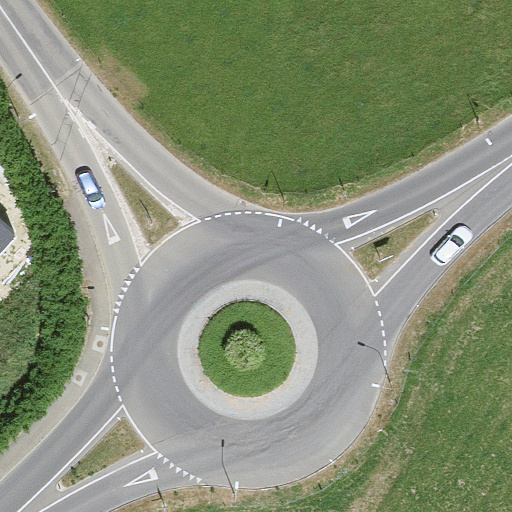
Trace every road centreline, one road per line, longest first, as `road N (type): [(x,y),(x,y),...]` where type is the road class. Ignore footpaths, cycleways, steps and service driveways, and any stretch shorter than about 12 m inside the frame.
road 1 (tertiary): [(152,409),(175,436),(206,454),(276,457),(308,441),(350,385),(348,315),(330,284)]
road 2 (unclassified): [(180,264),(0,14)]
road 3 (tertiary): [(330,284),(511,158)]
road 4 (tertiary): [(18,511),(152,409)]
road 5 (tertiary): [(330,284),(276,247),(243,243),(180,264)]
road 6 (tertiary): [(180,264),(157,287),(136,347),(152,409)]
